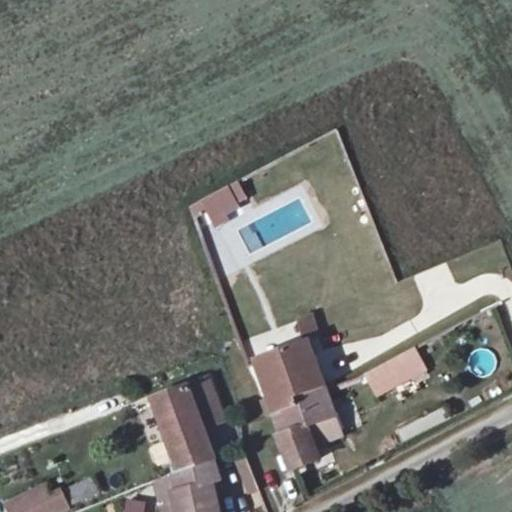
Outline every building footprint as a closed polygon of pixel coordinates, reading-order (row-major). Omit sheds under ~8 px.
[(197,202),(211,227),(241,210),(227,185),(197,202)] [(304,340),(308,339),(318,335),(311,316),(297,322),(304,340)] [(310,342),(259,362),(278,416),(301,407),(298,399),(327,390),(310,342)] [(415,350),(367,376),(377,397),(425,372),(415,350)] [(209,376),(188,384),(204,428),(225,421),(209,376)] [(188,384),(149,398),(171,458),(177,476),(217,462),(204,428),(188,384)] [(301,407),(278,416),(285,434),(280,436),(294,469),(320,458),(315,447),(343,435),(327,390),(298,399),(301,407)] [(234,461),(249,494),(258,490),(243,457),(234,461)] [(222,477),(217,462),(177,476),(171,458),(174,491),(168,493),(172,511),(221,511),(213,480),(222,477)] [(62,494),(70,510),(101,495),(93,479),(62,494)] [(60,490),(52,494),(47,484),(9,502),(13,511),(65,511),(70,510),(62,494),(60,490)] [(141,511),(143,506),(127,501),(124,511),(141,511)]
